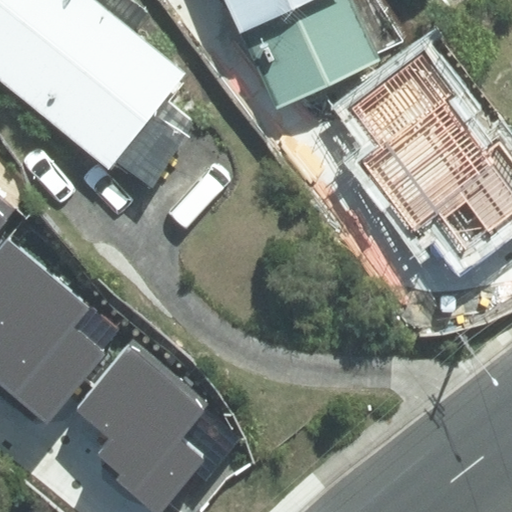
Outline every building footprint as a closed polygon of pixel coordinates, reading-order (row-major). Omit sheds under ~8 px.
[(0,0),(0,68),(122,163),(125,159),(158,181),(198,114),(175,97),(196,70),(143,28),(158,9),(146,0),(0,0)] [(238,0),(290,104),(392,54),(365,0),(238,0)] [(0,198),(0,226),(14,210),(0,198)] [(7,239),(0,247),(0,384),(47,423),(105,353),(74,327),(90,307),(7,239)] [(130,345),(75,410),(108,438),(95,453),(121,474),(117,479),(155,511),(159,511),(203,460),(181,442),(208,410),(130,345)]
